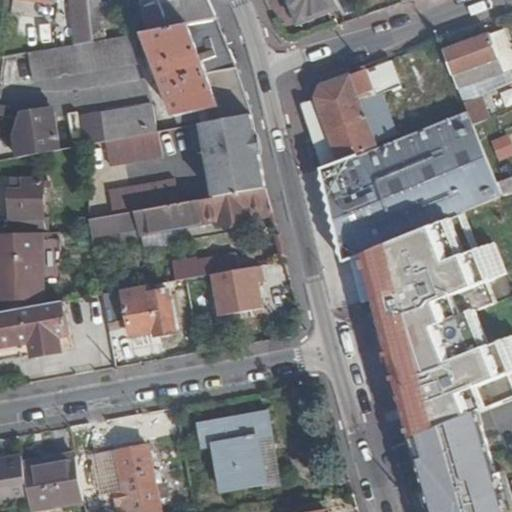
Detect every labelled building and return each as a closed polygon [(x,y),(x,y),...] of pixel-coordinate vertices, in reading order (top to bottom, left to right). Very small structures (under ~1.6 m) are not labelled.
[(19,0),(18,11),(62,18),(63,8),(57,7),(58,0),(19,0)] [(91,0),(81,0),(88,56),(97,55),(91,0)] [(141,0),(148,18),(183,11),(184,14),(209,9),(204,0),(141,0)] [(291,0),(300,22),(340,5),(337,0),(291,0)] [(220,32),(209,9),(184,14),(183,11),(148,18),(145,18),(151,45),(159,44),(220,32)] [(511,43),(507,31),(445,54),(460,92),(511,72),(511,43)] [(220,32),(159,44),(179,142),(204,137),(255,128),(231,60),(220,32)] [(138,74),(132,49),(103,54),(97,55),(88,56),(24,68),(28,94),(138,74)] [(323,163),(326,173),(424,133),(420,123),(397,132),(398,137),(379,145),(369,120),(390,112),(384,96),(402,88),(392,62),(325,86),(319,100),(341,156),(323,163)] [(476,124),(489,118),(485,109),(472,114),(476,124)] [(366,256),(414,441),(417,440),(481,414),(511,400),(511,382),(510,377),(511,375),(511,367),(502,343),(481,352),(468,317),(495,306),(487,285),(497,281),(484,250),(477,252),(462,216),(503,200),(475,129),(469,114),(424,133),(326,173),(348,264),(366,256)] [(158,146),(153,119),(94,129),(92,129),(98,157),(105,156),(158,146)] [(60,124),(30,130),(32,145),(24,146),(28,169),(65,163),(60,124)] [(255,128),(204,137),(227,208),(278,199),(255,128)] [(163,167),(158,146),(105,156),(109,177),(163,167)] [(28,203),(28,189),(17,188),(16,202),(28,203)] [(28,203),(16,202),(14,246),(44,241),(53,239),(53,227),(47,226),(49,190),(28,189),(28,203)] [(180,217),(175,191),(109,203),(112,228),(180,217)] [(283,222),(278,199),(227,208),(180,217),(112,228),(94,232),(96,247),(143,238),(170,234),(171,240),(193,236),(224,231),(225,237),(225,239),(252,234),(250,226),(283,222)] [(285,231),(283,222),(250,226),(252,234),(285,231)] [(171,240),(170,234),(143,238),(146,261),(195,252),(193,236),(171,240)] [(14,246),(0,248),(0,308),(12,308),(12,312),(44,312),(44,303),(44,266),(44,241),(14,246)] [(248,280),(245,264),(181,276),(184,291),(219,285),(248,280)] [(248,280),(219,285),(226,327),(266,320),(263,298),(268,296),(265,277),(248,280)] [(156,304),(154,297),(107,305),(113,335),(132,332),(135,348),(160,343),(161,348),(181,345),(173,301),(156,304)] [(12,308),(0,308),(0,324),(44,317),(44,312),(12,312),(12,308)] [(77,358),(70,312),(44,317),(0,324),(0,367),(1,372),(77,358)] [(509,511),(481,414),(417,440),(423,461),(420,462),(434,511),(509,511)] [(270,421),(202,432),(207,458),(218,456),(227,503),(271,494),(265,462),(262,447),(275,445),(270,421)] [(275,445),(262,447),(265,462),(271,494),(272,500),(285,498),(275,445)] [(123,457),(103,461),(110,504),(120,503),(121,511),(164,511),(162,499),(168,498),(165,481),(159,482),(154,454),(123,459),(123,457)] [(29,479),(27,465),(0,469),(0,511),(34,506),(29,479)] [(87,511),(79,465),(60,469),(60,472),(29,479),(34,506),(35,511),(87,511)]
